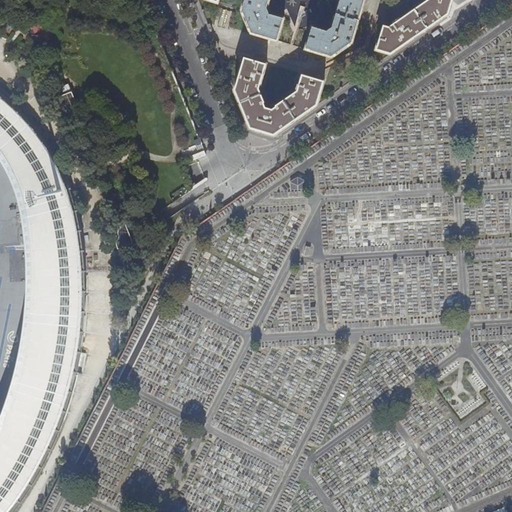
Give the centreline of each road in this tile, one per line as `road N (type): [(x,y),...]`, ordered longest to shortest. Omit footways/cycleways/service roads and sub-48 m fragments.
road 1 (residential): [(246,160),(277,155),(487,2)]
road 2 (residential): [(246,160),(223,139),(167,0)]
